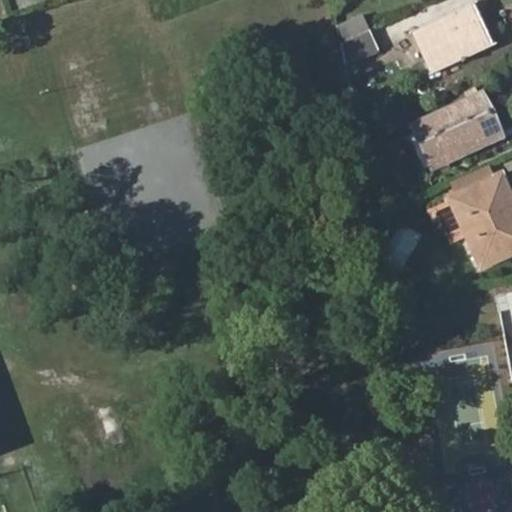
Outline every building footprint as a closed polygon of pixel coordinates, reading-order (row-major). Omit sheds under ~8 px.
[(474,36),(486,30),(474,4),(412,33),(430,74),(481,51),(474,36)] [(360,16),(336,27),(339,42),(339,45),(342,44),(367,32),(360,16)] [(492,46),(486,30),(474,36),(481,51),(492,46)] [(342,44),(339,45),(340,47),(344,68),(378,52),(369,31),(367,32),(342,44)] [(483,116),(489,113),(480,95),(410,128),(430,167),(464,152),(463,149),(493,135),(483,116)] [(498,132),(489,113),(483,116),(493,135),(498,132)] [(466,239),(478,269),(511,253),(511,219),(503,202),(507,201),(508,197),(500,179),(449,202),(450,202),(430,211),(435,223),(441,221),(452,245),(466,239)]
